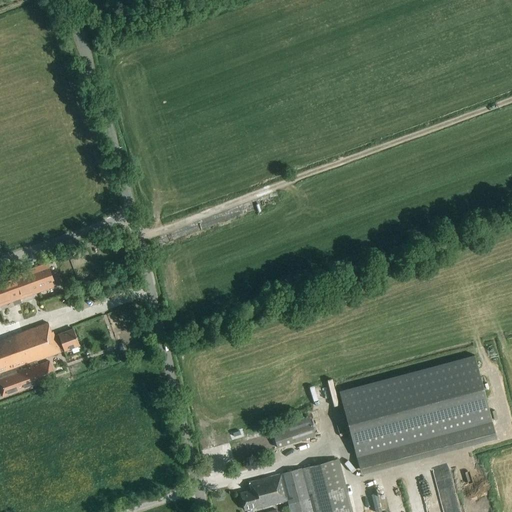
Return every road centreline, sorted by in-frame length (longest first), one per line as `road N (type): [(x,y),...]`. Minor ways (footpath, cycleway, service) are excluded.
road 1 (tertiary): [(204,511),(136,234),(67,0)]
road 2 (track): [(136,234),(511,97)]
